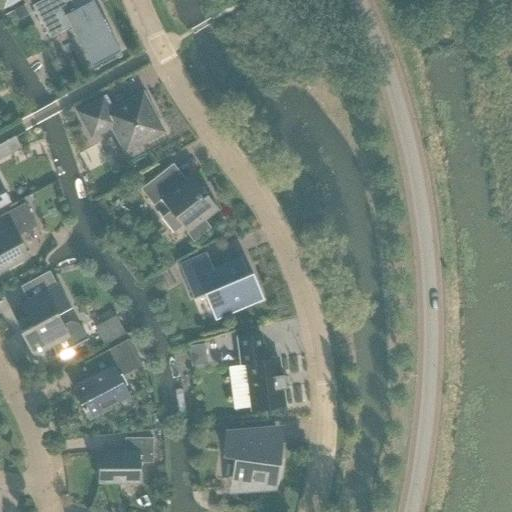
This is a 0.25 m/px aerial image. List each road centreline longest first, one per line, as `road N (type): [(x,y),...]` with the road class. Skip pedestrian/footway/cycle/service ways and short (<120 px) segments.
road 1 (residential): [(308,511),(322,450),(322,352),(300,268),(162,53),(140,0)]
road 2 (secondary): [(413,511),(437,345),(434,269),(401,102),(362,0)]
road 3 (residential): [(42,484),(0,369)]
